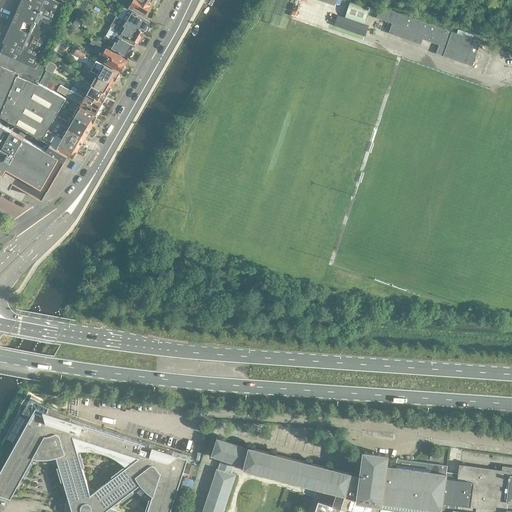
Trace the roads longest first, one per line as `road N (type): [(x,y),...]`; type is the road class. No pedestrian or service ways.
road 1 (primary): [(0,355),(152,379),(511,405)]
road 2 (primary): [(511,374),(196,352),(0,324)]
road 3 (residential): [(511,441),(213,415)]
road 4 (secondary): [(51,224),(82,189),(187,0)]
